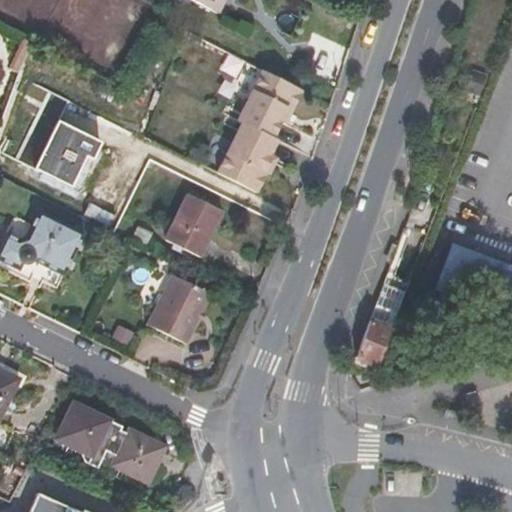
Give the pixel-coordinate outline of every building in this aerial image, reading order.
[(192,0),(214,10),(219,0),(192,0)] [(28,41),(11,72),(20,76),(37,45),(28,41)] [(240,120),(274,137),(282,124),(288,111),(293,113),(303,92),(264,73),(240,120)] [(288,111),(282,124),(286,126),(293,113),(288,111)] [(24,164),(80,193),(104,146),(48,118),(24,164)] [(273,140),(274,137),(240,120),(239,123),(243,125),(273,140)] [(270,164),(272,159),(270,158),(278,143),(273,140),(243,125),(233,145),(270,164)] [(218,175),(257,195),(267,175),(265,173),(270,164),(233,145),(218,175)] [(271,176),(275,166),(270,164),(265,173),(267,175),(271,176)] [(167,241),(199,258),(223,214),(190,197),(167,241)] [(35,258),(67,273),(85,236),(39,213),(25,239),(21,239),(17,239),(12,237),(6,234),(0,245),(0,255),(20,266),(23,261),(27,262),(30,262),(32,261),(35,258)] [(132,242),(147,249),(154,236),(139,229),(132,242)] [(511,266),(455,245),(438,290),(511,318),(511,266)] [(149,326),(187,345),(212,297),(175,277),(149,326)] [(436,307),(421,301),(406,339),(422,345),(436,307)] [(377,305),(370,322),(393,331),(400,314),(377,305)] [(356,359),(379,367),(393,331),(370,322),(356,359)] [(0,423),(0,424),(17,389),(9,384),(13,376),(0,369),(0,423)] [(86,464),(98,470),(107,454),(117,459),(113,467),(150,484),(167,450),(131,433),(129,437),(122,433),(124,429),(111,422),(108,427),(101,423),(104,418),(75,405),(60,434),(76,442),(77,445),(79,449),(80,456),(83,461),(86,464)]
